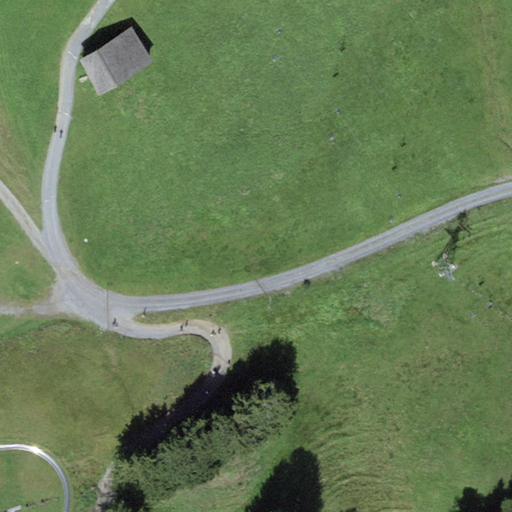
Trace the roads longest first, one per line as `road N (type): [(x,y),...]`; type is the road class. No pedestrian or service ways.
road 1 (track): [(115,306),(263,289),(511,191)]
road 2 (track): [(115,306),(118,323),(135,336),(202,328),(222,342),(221,374),(123,462),(99,511)]
road 3 (track): [(111,0),(76,52),(52,210),(61,258)]
